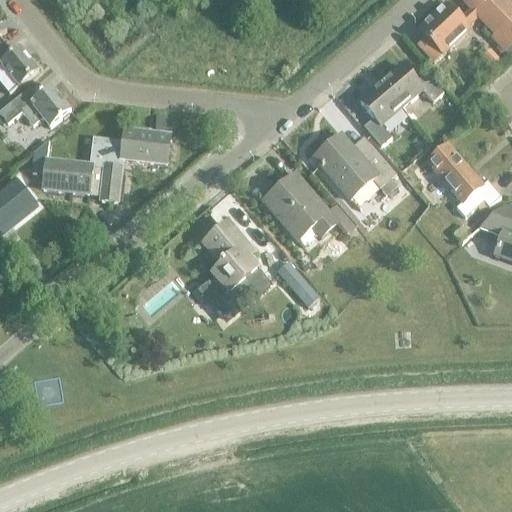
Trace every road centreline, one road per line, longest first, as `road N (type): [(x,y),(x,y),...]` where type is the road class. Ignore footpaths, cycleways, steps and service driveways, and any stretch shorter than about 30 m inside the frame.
road 1 (tertiary): [(0,501),(135,452),(285,416),(511,398)]
road 2 (residential): [(0,356),(272,125)]
road 3 (residential): [(272,125),(247,109),(92,93),(72,84),(7,0)]
road 4 (residential): [(272,125),(421,0)]
